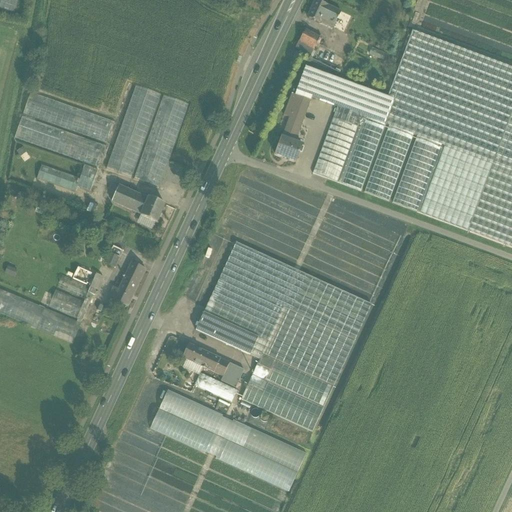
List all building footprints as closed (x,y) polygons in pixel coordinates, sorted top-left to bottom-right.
[(0,0),(0,9),(13,13),(16,0),(0,0)] [(326,6),(315,1),(307,18),(319,23),(322,17),(326,6)] [(339,12),(326,6),(322,17),(335,23),(339,12)] [(319,39),(305,31),(298,42),(313,50),(319,39)] [(511,69),(412,32),(387,98),(393,100),(384,125),(385,125),(442,146),(511,172),(511,69)] [(387,98),(305,68),(295,96),(310,101),(310,102),(311,99),(336,108),(336,107),(362,117),(384,125),(393,100),(387,98)] [(135,87),(106,170),(131,179),(161,96),(135,87)] [(115,123),(30,93),(23,115),(107,145),(115,123)] [(295,96),(291,95),(283,116),(289,118),(282,138),(295,143),(310,101),(295,96)] [(163,97),(133,180),(159,189),(188,106),(163,97)] [(362,117),(336,107),(336,108),(332,119),(357,128),(362,117)] [(106,147),(22,117),(14,139),(98,169),(106,147)] [(357,128),(332,119),(312,174),(361,192),(385,125),(384,125),(362,117),(357,128)] [(442,146),(385,125),(361,192),(417,213),(442,146)] [(282,138),(281,138),(275,156),(296,163),(302,146),(295,143),(282,138)] [(98,171),(46,153),(47,152),(20,143),(12,165),(77,188),(90,192),(98,171)] [(511,172),(442,146),(417,213),(511,248),(511,172)] [(77,188),(12,165),(10,170),(75,193),(77,188)] [(141,196),(118,187),(111,203),(134,212),(141,196)] [(148,200),(141,196),(134,212),(141,216),(148,200)] [(165,206),(148,198),(148,200),(141,216),(140,217),(157,224),(165,206)] [(7,234),(0,250),(52,272),(59,255),(7,234)] [(371,305),(236,243),(220,278),(355,340),(371,305)] [(123,251),(113,246),(110,253),(120,257),(123,251)] [(120,257),(110,253),(107,259),(117,264),(120,257)] [(11,270),(47,284),(52,274),(15,259),(11,270)] [(117,264),(107,259),(105,264),(114,269),(117,264)] [(145,270),(131,264),(125,277),(138,283),(145,270)] [(0,287),(48,308),(55,293),(45,289),(46,286),(0,266),(0,287)] [(99,272),(89,268),(83,282),(91,285),(95,276),(97,276),(99,272)] [(89,288),(61,276),(56,288),(84,300),(89,288)] [(91,285),(90,288),(95,291),(94,293),(98,295),(104,280),(97,276),(95,276),(91,285)] [(114,300),(113,301),(127,308),(138,283),(125,277),(117,293),(114,300)] [(355,340),(220,278),(203,314),(258,340),(250,357),(259,361),(262,355),(333,388),(355,340)] [(82,303),(75,319),(81,322),(94,293),(95,291),(90,288),(89,288),(84,300),(82,303)] [(80,323),(0,289),(0,313),(71,344),(80,323)] [(82,303),(55,291),(55,293),(48,308),(75,319),(82,303)] [(258,340),(203,314),(195,332),(250,357),(258,340)] [(204,352),(189,345),(182,359),(197,366),(204,352)] [(219,359),(204,352),(197,366),(212,373),(219,359)] [(333,388),(262,355),(259,361),(252,376),(323,409),(333,388)] [(229,364),(219,359),(212,373),(222,378),(223,378),(229,364)] [(244,371),(229,364),(223,378),(222,378),(220,382),(235,389),(244,371)] [(237,391),(200,374),(194,386),(231,403),(237,391)] [(323,409),(252,376),(241,401),(312,433),(323,409)] [(187,380),(183,387),(190,390),(193,383),(187,380)] [(306,455),(233,421),(232,423),(222,418),(222,416),(168,391),(150,429),(204,454),(205,453),(216,458),(215,459),(288,493),(306,455)] [(259,416),(260,414),(259,413),(258,411),(257,410),(255,410),(253,410),(252,411),(251,413),(250,414),(251,416),(252,418),(253,419),(255,419),(257,419),(258,418),(259,416)] [(268,420),(269,419),(268,417),(267,415),(266,414),(264,414),(262,414),(261,415),(260,417),(260,419),(260,420),(261,422),(263,423),(264,423),(266,423),(267,422),(268,420)]
